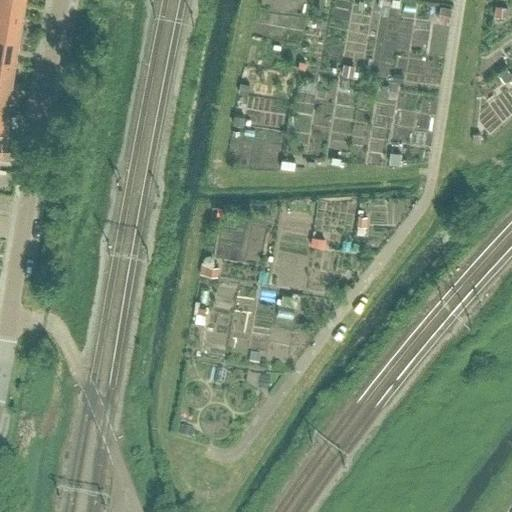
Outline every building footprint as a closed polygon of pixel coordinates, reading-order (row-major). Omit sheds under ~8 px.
[(0,0),(0,10),(20,14),(22,0),(0,0)] [(0,10),(0,33),(16,36),(20,14),(0,10)] [(0,33),(0,56),(13,59),(16,36),(0,33)] [(0,56),(0,80),(9,82),(13,59),(0,56)] [(0,80),(0,103),(5,104),(9,82),(0,80)] [(284,126),(289,126),(288,136),(305,136),(306,105),(284,105),(284,126)] [(201,277),(215,276),(214,264),(200,265),(201,277)]
